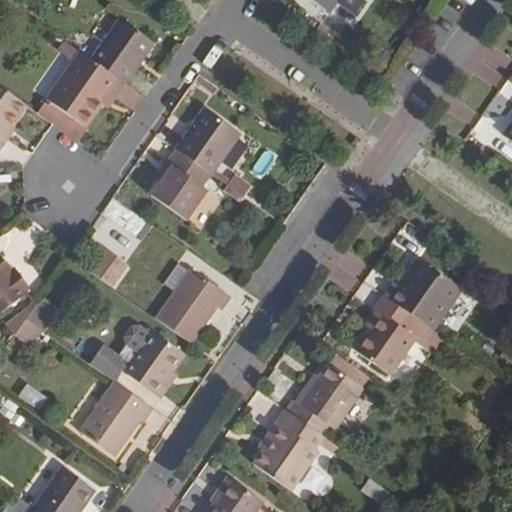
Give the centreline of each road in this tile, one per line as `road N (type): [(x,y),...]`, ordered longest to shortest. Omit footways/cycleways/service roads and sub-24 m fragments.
road 1 (residential): [(135,511),(394,142)]
road 2 (residential): [(218,18),(87,201)]
road 3 (residential): [(394,142),(218,18)]
road 4 (residential): [(497,0),(394,142)]
